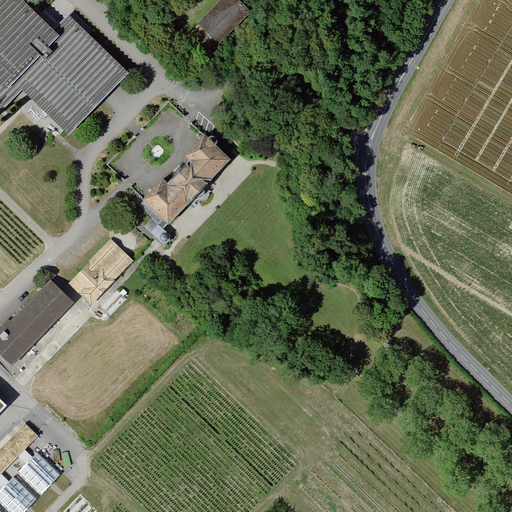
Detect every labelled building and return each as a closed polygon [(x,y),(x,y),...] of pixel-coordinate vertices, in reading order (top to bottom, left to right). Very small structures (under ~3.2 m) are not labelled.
[(73,139),(133,77),(71,19),(57,34),(20,0),(0,0),(0,106),(7,113),(25,94),(73,139)] [(251,14),(236,0),(223,0),(199,24),(221,45),(251,14)] [(146,228),(161,243),(163,244),(165,245),(167,245),(169,244),(171,243),(171,242),(172,239),(171,237),(170,236),(169,234),(166,231),(233,160),(218,146),(219,144),(220,143),(220,142),(220,140),(218,138),(217,137),(215,137),(213,137),(211,138),(210,139),(207,136),(206,137),(187,157),(191,161),(169,184),(165,180),(145,201),(146,203),(141,208),(154,220),(146,228)] [(135,262),(113,241),(71,285),(93,306),(135,262)] [(75,302),(51,280),(0,333),(0,352),(13,366),(75,302)] [(128,300),(119,292),(104,308),(112,317),(128,300)] [(112,336),(96,321),(33,387),(48,402),(60,390),(62,391),(56,398),(93,434),(106,420),(69,384),(64,389),(63,387),(76,373),(78,374),(73,380),(110,416),(123,402),(87,366),(81,372),(79,370),(93,356),(95,357),(90,362),(127,398),(140,385),(103,349),(98,354),(96,352),(112,336)] [(0,414),(8,405),(0,397),(0,414)] [(2,446),(15,458),(38,433),(25,421),(2,446)] [(0,511),(23,511),(60,471),(36,450),(28,460),(21,454),(14,461),(13,460),(0,474),(0,511)]
